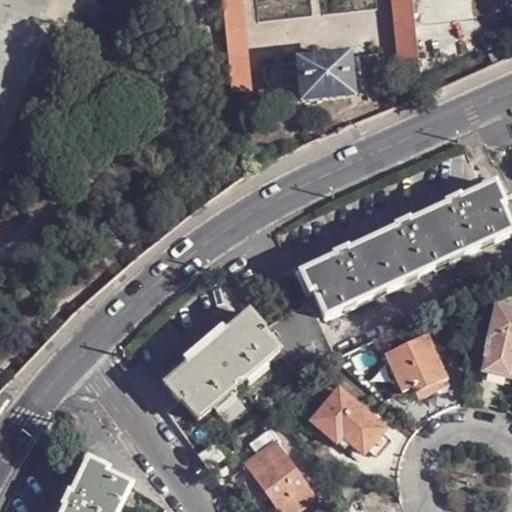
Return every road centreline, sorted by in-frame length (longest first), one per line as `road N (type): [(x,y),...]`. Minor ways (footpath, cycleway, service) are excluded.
road 1 (tertiary): [(82,352),(231,228),(511,94)]
road 2 (residential): [(82,352),(199,511)]
road 3 (tertiary): [(0,458),(82,352)]
